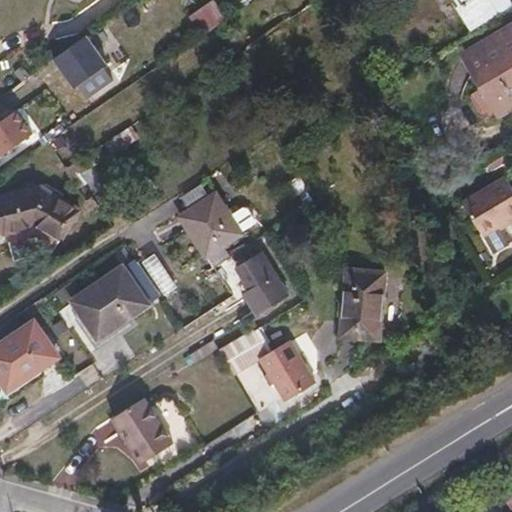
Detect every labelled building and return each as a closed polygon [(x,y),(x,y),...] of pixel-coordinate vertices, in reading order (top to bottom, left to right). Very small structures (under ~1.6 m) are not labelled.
[(212,0),(190,17),(204,35),(229,18),(214,0),(212,0)] [(458,8),(473,30),(511,4),(511,2),(510,0),(460,0),(464,5),(458,8)] [(511,28),(511,27),(463,55),(498,113),(511,104),(511,28)] [(91,33),(58,55),(78,84),(111,60),(91,33)] [(36,130),(19,108),(0,122),(0,150),(3,156),(36,130)] [(511,220),(511,184),(508,178),(466,203),(495,254),(511,244),(511,243),(511,242),(511,240),(505,230),(503,231),(501,227),(511,220)] [(6,232),(36,224),(61,239),(77,211),(41,189),(0,198),(0,231),(3,230),(6,232)] [(216,194),(179,216),(205,257),(242,235),(241,233),(231,216),(216,194)] [(242,209),(231,216),(241,233),(252,226),(254,221),(247,210),(242,209)] [(260,313),(289,294),(262,253),(238,266),(253,290),(248,293),(260,313)] [(158,292),(138,264),(126,272),(122,267),(73,302),(99,339),(147,305),(145,301),(158,292)] [(384,273),(347,270),(342,336),(379,339),(384,273)] [(0,377),(8,390),(58,356),(35,323),(0,346),(0,377)] [(251,335),(218,354),(230,376),(257,361),(280,403),(312,385),(288,343),(264,357),(251,335)] [(211,343),(192,355),(197,362),(216,350),(211,343)] [(138,465),(171,446),(142,400),(110,420),(138,465)]
